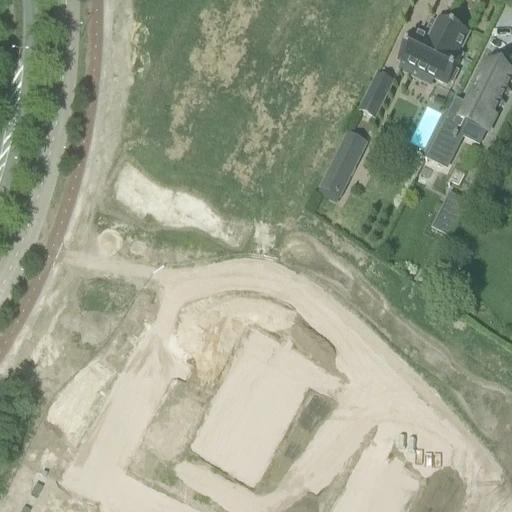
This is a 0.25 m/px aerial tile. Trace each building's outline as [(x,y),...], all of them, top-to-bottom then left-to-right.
[(402,55),(397,66),(399,67),(434,84),(447,91),(450,85),(452,86),(457,75),(454,73),(461,59),(458,58),(468,37),(463,35),(465,32),(454,26),(452,30),(439,23),(436,27),(431,25),(423,41),(413,35),(408,45),(407,45),(402,55)] [(427,161),(443,169),(455,144),(458,139),(457,139),(465,123),(486,134),(511,82),(511,79),(486,67),(466,107),(455,101),(424,162),(426,163),(427,161)] [(374,123),(393,85),(375,76),(357,114),(374,123)] [(345,142),(318,196),(338,205),(365,152),(345,142)] [(449,198),(432,233),(448,240),(447,241),(449,241),(466,206),(464,205),(449,198)] [(145,336),(67,483),(106,504),(102,511),(185,511),(116,475),(179,355),(145,336)] [(251,336),(191,450),(215,463),(212,468),(231,478),(241,459),(259,469),(312,368),(251,336)] [(362,455),(332,511),(404,511),(419,485),(362,455)]
